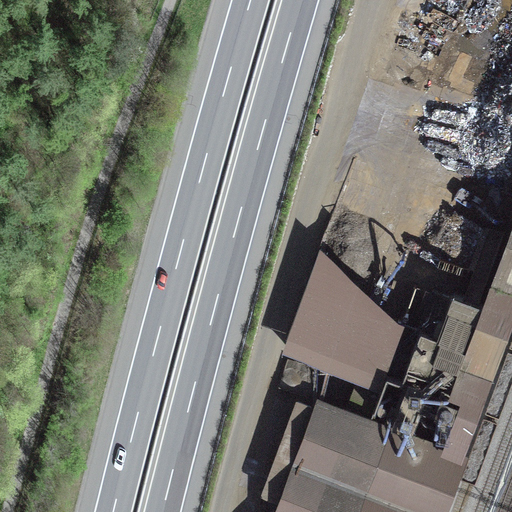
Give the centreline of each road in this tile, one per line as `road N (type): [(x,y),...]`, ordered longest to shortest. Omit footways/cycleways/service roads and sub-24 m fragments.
road 1 (track): [(8,511),(79,258),(171,0)]
road 2 (motorway): [(162,511),(300,0)]
road 3 (motorway): [(250,0),(113,511)]
